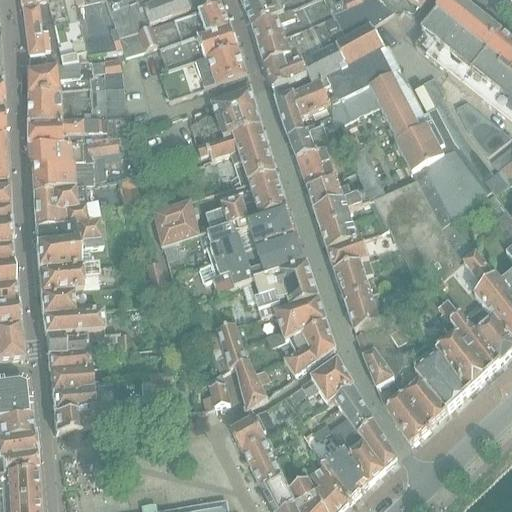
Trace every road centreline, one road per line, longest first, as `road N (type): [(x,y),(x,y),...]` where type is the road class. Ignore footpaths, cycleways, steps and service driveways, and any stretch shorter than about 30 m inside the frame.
road 1 (residential): [(424,491),(345,354),(257,86),(154,121),(136,62)]
road 2 (residential): [(51,511),(35,373),(0,377)]
road 3 (residential): [(424,491),(511,408)]
